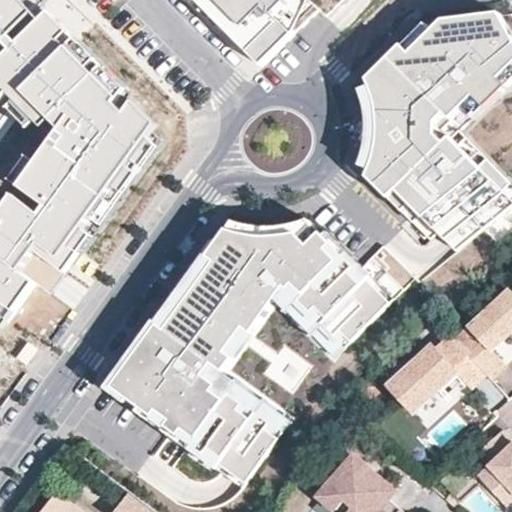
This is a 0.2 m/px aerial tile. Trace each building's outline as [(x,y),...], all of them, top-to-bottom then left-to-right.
[(0,0),(0,99),(30,130),(37,121),(44,129),(53,120),(62,132),(6,206),(0,201),(0,304),(15,315),(36,285),(21,272),(35,254),(68,275),(160,146),(152,137),(160,126),(42,3),(45,0),(0,0)] [(197,0),(263,66),(320,10),(311,1),(312,0),(197,0)] [(412,219),(403,227),(422,246),(438,230),(457,249),(483,229),(493,239),(511,220),(511,183),(458,129),(470,116),(473,119),(511,80),(511,41),(496,14),(427,23),(363,87),(368,103),(371,128),(370,145),(362,169),(412,219)] [(354,274),(360,269),(311,220),(294,225),(276,228),(252,226),(236,222),(116,388),(209,456),(214,450),(226,458),(221,464),(248,483),(280,439),(273,434),(268,430),(272,424),(258,414),(254,420),(242,411),(246,405),(225,390),(218,385),(196,369),(204,358),(226,374),(278,301),(283,295),(287,289),(290,292),(295,297),(314,316),(319,321),(337,338),(342,333),(346,337),(353,344),(388,308),(376,296),(381,291),(371,280),(365,286),(354,274)] [(284,297),(283,295),(278,301),(330,353),(346,337),(342,333),(337,338),(331,344),(313,326),(319,321),(314,316),(308,321),(289,302),(295,297),(290,292),(284,297)] [(511,293),(457,343),(487,375),(491,380),(506,366),(493,351),(511,333),(511,293)] [(457,343),(453,338),(438,352),(434,348),(390,389),(414,415),(457,375),(471,389),(487,375),(457,343)] [(273,434),(285,417),(204,358),(200,364),(222,379),(218,385),(225,390),(229,385),(250,400),(246,405),(242,411),(254,420),(258,414),(252,409),(256,404),(276,419),(272,424),(268,430),(273,434)] [(511,435),(508,431),(481,453),(492,467),(500,476),(489,485),(508,508),(511,504),(511,435)] [(387,511),(381,506),(386,500),(372,488),(363,479),(349,467),(316,505),(324,511),(336,511),(338,510),(340,511),(387,511)] [(500,476),(492,467),(481,476),(489,485),(500,476)] [(455,469),(442,483),(457,498),(470,484),(455,469)] [(157,511),(130,491),(114,510),(116,511),(157,511)] [(85,511),(60,494),(45,511),(85,511)]
